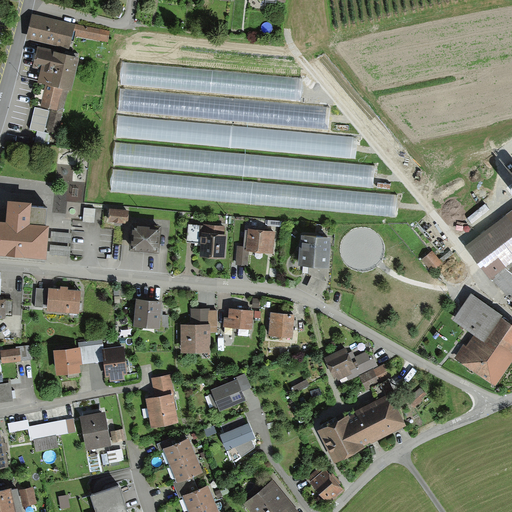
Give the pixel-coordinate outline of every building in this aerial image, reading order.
[(33,15),(28,36),(65,45),(67,33),(104,42),(107,32),(33,15)] [(56,135),(75,56),(38,48),(34,65),(42,66),(39,79),(48,81),(41,108),(34,107),(28,129),(56,135)] [(0,219),(0,247),(40,251),(43,205),(7,202),(5,220),(0,219)] [(109,210),(109,220),(125,221),(126,210),(109,210)] [(511,210),(466,244),(511,302),(511,210)] [(70,218),(53,217),(52,225),(70,226),(70,218)] [(155,225),(131,224),(131,247),(155,247),(155,225)] [(223,227),(203,226),(202,256),(221,257),(223,227)] [(272,232),(249,229),(247,246),(270,249),(272,232)] [(70,240),(71,232),(51,231),(50,239),(70,240)] [(326,236),(301,234),(299,261),(325,263),(326,236)] [(236,263),(245,264),(246,248),(237,247),(236,263)] [(430,251),(421,258),(430,270),(439,263),(430,251)] [(33,308),(76,311),(77,291),(34,288),(33,308)] [(511,356),(511,323),(472,296),(456,318),(476,332),(458,358),(494,383),(511,356)] [(159,301),(136,299),(134,323),(157,325),(159,301)] [(0,314),(11,315),(12,300),(0,300),(0,314)] [(207,350),(207,309),(192,309),(192,324),(181,324),(182,351),(207,350)] [(249,326),(250,310),(229,309),(228,324),(249,326)] [(291,315),(268,314),(267,333),(290,335),(291,315)] [(58,372),(77,370),(74,346),(55,349),(58,372)] [(119,346),(102,349),(108,380),(125,377),(119,346)] [(1,350),(2,362),(29,359),(28,347),(1,350)] [(344,349),(326,358),(335,377),(346,371),(351,380),(357,377),(363,388),(388,375),(382,365),(374,370),(365,353),(350,360),(344,349)] [(212,393),(208,394),(213,409),(242,398),(239,390),(249,387),(244,375),(210,388),(212,393)] [(16,377),(0,376),(0,399),(11,398),(9,382),(13,382),(16,377)] [(149,398),(154,424),(175,421),(167,376),(153,378),(156,397),(149,398)] [(305,380),(292,387),(295,392),(307,385),(305,380)] [(318,431),(333,460),(402,425),(387,396),(394,393),(387,380),(377,385),(383,398),(318,431)] [(424,397),(418,388),(403,398),(408,407),(424,397)] [(89,446),(106,443),(100,413),(83,417),(89,446)] [(253,445),(241,416),(219,426),(223,433),(220,434),(225,446),(235,442),(241,455),(253,445)] [(72,418),(29,427),(31,439),(74,430),(72,418)] [(189,438),(163,449),(176,481),(177,483),(193,477),(203,473),(189,438)] [(310,480),(324,498),(338,487),(324,469),(310,480)] [(198,490),(193,477),(177,483),(176,481),(173,483),(179,498),(182,497),(198,490)] [(271,481),(246,503),(253,511),(277,511),(289,502),(271,481)] [(125,511),(126,511),(117,485),(89,494),(95,511),(125,511)] [(218,511),(208,486),(198,490),(182,497),(188,511),(218,511)] [(0,490),(0,511),(20,511),(14,487),(0,490)] [(29,487),(20,489),(24,504),(33,501),(29,487)] [(67,496),(56,498),(58,507),(68,505),(67,496)]
